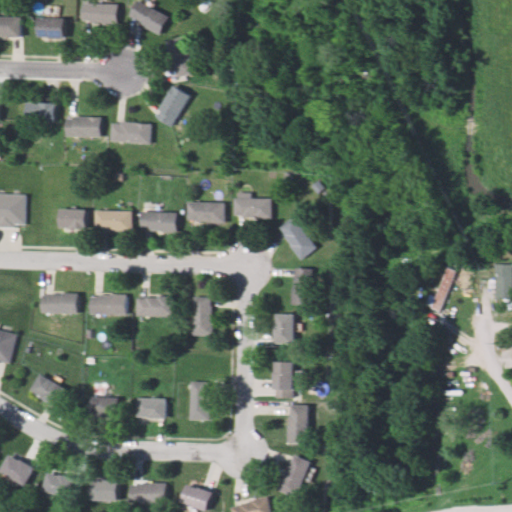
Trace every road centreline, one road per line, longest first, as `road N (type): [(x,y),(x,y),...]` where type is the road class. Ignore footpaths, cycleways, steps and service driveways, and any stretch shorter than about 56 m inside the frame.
road 1 (residential): [(0,401),(77,443),(165,457),(246,458)]
road 2 (residential): [(0,258),(251,265)]
road 3 (residential): [(246,458),(251,265)]
road 4 (residential): [(0,66),(124,73)]
